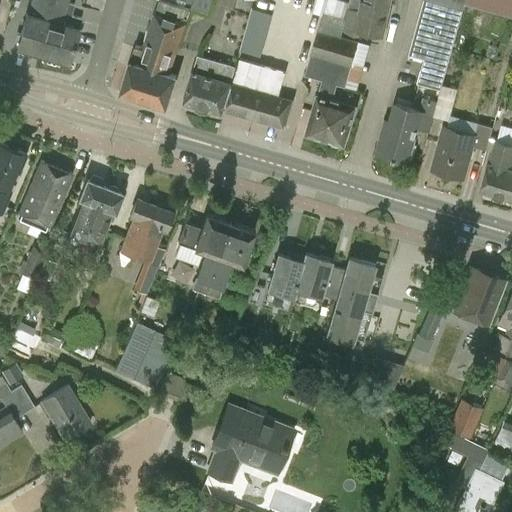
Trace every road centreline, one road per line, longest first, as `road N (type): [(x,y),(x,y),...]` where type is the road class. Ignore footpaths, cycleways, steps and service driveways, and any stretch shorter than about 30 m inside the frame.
road 1 (secondary): [(511,236),(85,110)]
road 2 (residential): [(13,511),(126,440),(140,448),(143,466),(127,511)]
